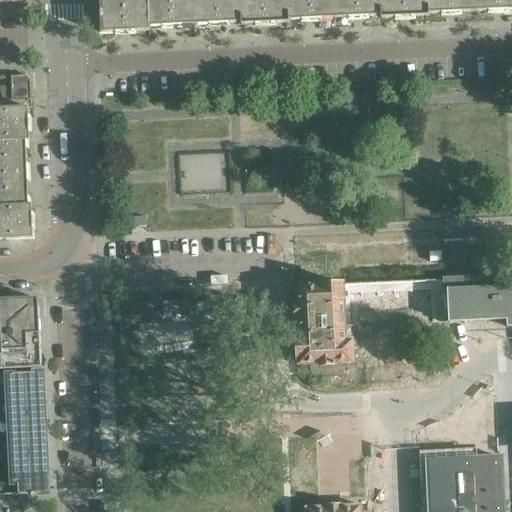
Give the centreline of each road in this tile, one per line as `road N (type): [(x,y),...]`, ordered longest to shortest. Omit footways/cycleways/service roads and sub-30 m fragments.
road 1 (residential): [(69,63),(511,45)]
road 2 (residential): [(284,396),(273,262),(73,265)]
road 3 (residential): [(284,396),(472,391),(492,349),(511,348)]
road 4 (residential): [(86,511),(73,265)]
road 5 (tertiary): [(73,265),(69,63)]
